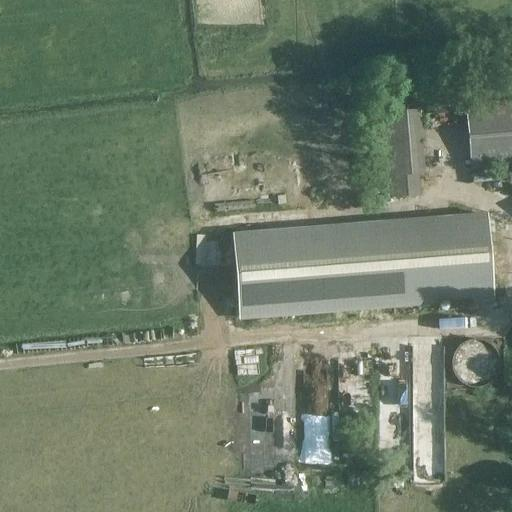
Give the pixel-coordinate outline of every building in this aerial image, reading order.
[(470,169),(511,165),(511,102),(465,107),(470,169)] [(416,176),(422,175),(417,111),(377,115),(384,198),(418,195),(416,176)] [(235,316),(495,294),(489,214),(228,236),(235,316)] [(497,375),(498,370),(499,364),(498,359),(496,355),(493,350),(490,347),(485,344),(481,342),(476,341),(470,341),(465,342),(461,345),(457,348),(454,352),(451,356),(450,361),(449,366),(450,372),(452,376),(455,381),(458,384),(463,387),(467,389),(472,390),(478,390),(483,389),(487,386),(491,383),(495,379),(497,375)] [(418,482),(448,481),(442,344),(382,346),(386,453),(417,452),(418,482)]
